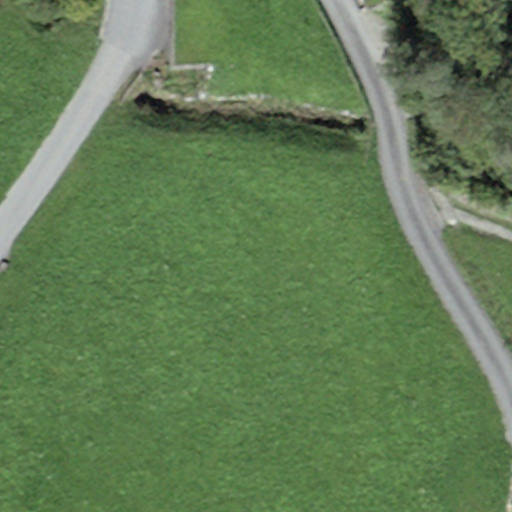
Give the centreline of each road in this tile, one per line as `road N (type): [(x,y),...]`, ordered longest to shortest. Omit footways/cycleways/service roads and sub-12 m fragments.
road 1 (track): [(325,0),(404,221),(511,411)]
road 2 (unclassified): [(132,0),(108,71),(0,233)]
